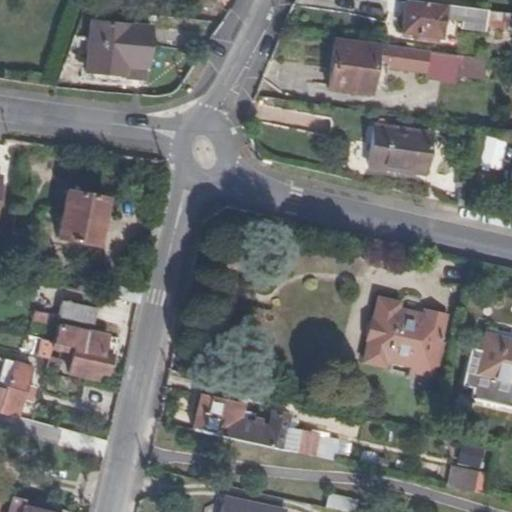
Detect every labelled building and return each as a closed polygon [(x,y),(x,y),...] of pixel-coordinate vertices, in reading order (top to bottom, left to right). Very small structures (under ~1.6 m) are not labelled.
[(511,14),(405,1),(401,33),(413,35),(412,40),(437,44),(438,38),(440,39),(443,20),(461,22),(460,30),(483,33),(484,28),(511,31),(511,14)] [(150,28),(90,22),(85,72),(124,76),(125,67),(147,69),(150,28)] [(428,52),(334,40),(327,88),(370,94),(371,88),(378,89),(378,86),(383,87),(385,73),(424,78),(428,52)] [(458,56),(428,52),(424,78),(424,80),(454,84),(455,76),(458,56)] [(485,60),(458,56),(455,76),(483,80),(485,60)] [(204,68),(198,64),(184,86),(190,91),(204,68)] [(430,134),(373,126),(368,166),(425,174),(430,134)] [(165,170),(161,161),(141,158),(139,167),(165,170)] [(95,246),(105,199),(63,191),(53,237),(95,246)] [(372,250),(374,240),(353,236),(352,245),(372,250)] [(138,304),(141,290),(109,284),(107,298),(138,304)] [(439,345),(445,317),(425,313),(423,317),(396,311),(398,304),(378,300),(373,322),(371,321),(367,340),(369,341),(364,362),(384,367),(386,360),(414,366),(413,371),(432,376),(434,364),(439,366),(444,346),(439,345)] [(97,310),(61,302),(58,318),(93,326),(97,310)] [(511,383),(511,315),(490,310),(486,327),(475,324),(466,362),(477,365),(475,374),(511,383)] [(34,311),(31,321),(44,324),(47,314),(34,311)] [(57,325),(53,343),(69,347),(73,348),(67,374),(97,381),(98,374),(106,376),(111,355),(105,353),(109,337),(57,325)] [(44,330),(29,327),(26,337),(41,340),(44,330)] [(51,351),(53,343),(41,340),(36,357),(49,360),(49,358),(51,351)] [(69,347),(53,343),(51,351),(67,355),(69,347)] [(49,360),(45,374),(57,376),(60,360),(49,358),(49,360)] [(31,403),(35,389),(27,386),(32,370),(0,360),(0,412),(18,418),(23,401),(31,403)] [(238,421),(242,406),(200,396),(192,430),(281,450),(285,430),(288,416),(271,412),(267,427),(238,421)] [(296,453),(300,433),(285,430),(281,450),(296,453)] [(334,462),(339,441),(300,433),(296,453),(334,462)] [(457,446),(456,466),(480,467),(481,447),(457,446)] [(448,465),(446,487),(481,491),(483,469),(448,465)] [(340,511),(353,511),(356,501),(328,495),(325,508),(340,511)] [(21,511),(23,506),(25,501),(12,497),(7,511),(21,511)] [(283,511),(284,511),(224,499),(221,511),(283,511)]
